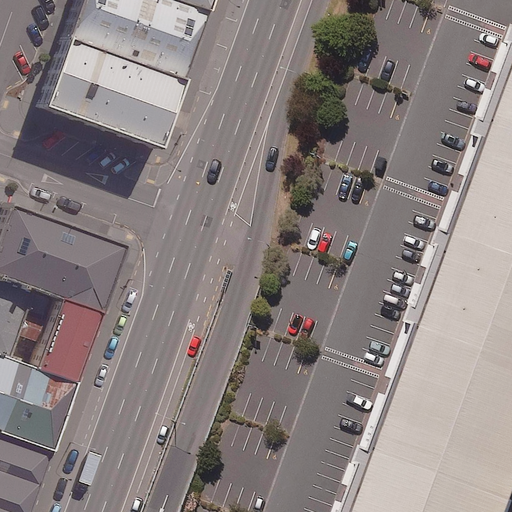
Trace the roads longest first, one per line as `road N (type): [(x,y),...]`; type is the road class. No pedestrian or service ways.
road 1 (trunk): [(198,216),(92,511)]
road 2 (trunk): [(253,264),(162,511)]
road 3 (trunk): [(280,9),(292,70),(253,264)]
road 4 (trunk): [(280,9),(198,216)]
road 5 (residential): [(198,216),(0,147)]
